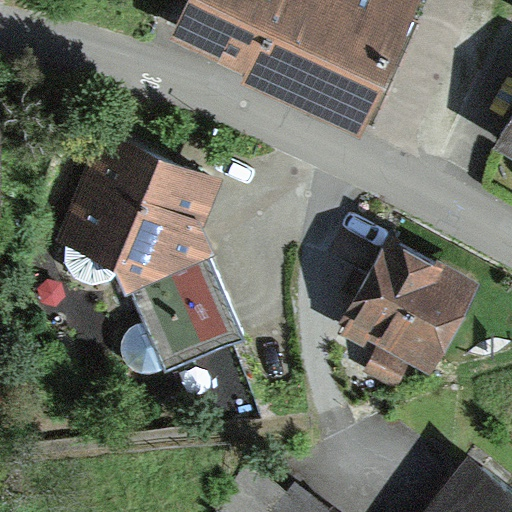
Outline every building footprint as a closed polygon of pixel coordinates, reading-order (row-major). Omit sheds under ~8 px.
[(183,0),(167,36),(247,73),(242,84),(363,139),(427,0),(183,0)] [(511,115),(493,147),(511,157),(511,115)] [(224,179),(99,129),(57,238),(65,244),(67,262),(74,276),(92,285),(113,279),(118,274),(143,319),(129,327),(121,338),(120,352),(124,362),(135,373),(152,373),(163,367),(164,371),(244,336),(211,258),(216,256),(204,228),(224,179)] [(377,347),(365,372),(394,387),(408,360),(430,371),(476,284),(389,238),(342,329),(377,347)] [(511,511),(511,492),(464,455),(420,511),(324,511),(292,488),(281,502),(241,472),(210,511),(511,511)]
